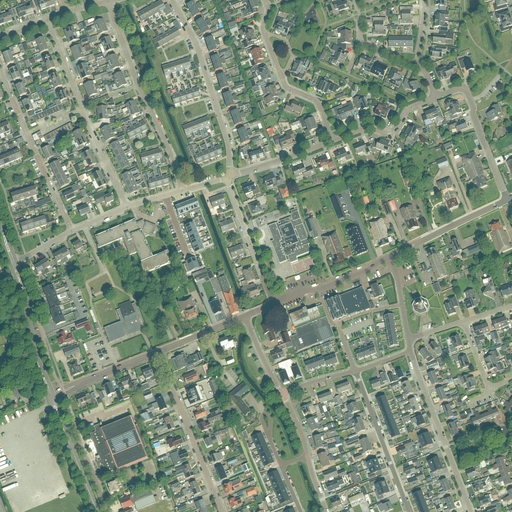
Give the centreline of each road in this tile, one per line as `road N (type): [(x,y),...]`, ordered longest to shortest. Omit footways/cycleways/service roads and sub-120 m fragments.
road 1 (residential): [(126,207),(47,20)]
road 2 (residential): [(181,191),(107,2)]
road 3 (residential): [(229,177),(226,139),(195,43),(171,0)]
road 4 (residential): [(71,231),(0,69)]
road 5 (residential): [(221,511),(157,352)]
road 6 (residential): [(470,511),(410,351)]
road 7 (residential): [(435,97),(465,87),(507,200)]
road 8 (residential): [(273,304),(229,177)]
road 9 (tertiary): [(388,257),(507,200)]
road 10 (tertiary): [(273,304),(388,257)]
road 11 (residential): [(332,141),(368,127),(389,132),(406,109),(435,97)]
